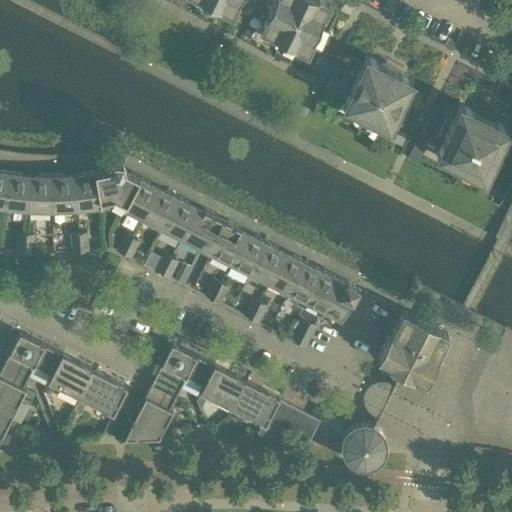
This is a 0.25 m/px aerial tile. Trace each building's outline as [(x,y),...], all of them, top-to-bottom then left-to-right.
[(309,43),(320,49),(337,15),(326,10),(329,4),(322,0),(207,0),(231,12),(234,5),(263,20),(259,26),(295,44),(306,50),(309,43)] [(254,26),(247,23),(242,33),(249,37),(254,26)] [(327,59),(318,55),(312,66),(321,70),(327,59)] [(345,94),(341,101),(388,124),(391,118),(402,123),(419,90),(408,85),(411,78),(370,57),(365,55),(362,61),(351,56),(334,89),(345,94)] [(483,175),(486,169),(497,174),(511,144),(511,137),(504,134),(508,127),(459,103),(456,109),(445,104),(428,139),(438,144),(435,151),(483,175)] [(401,145),(407,133),(398,128),(392,140),(401,145)] [(124,201),(137,175),(117,165),(94,170),(100,199),(113,196),(124,201)] [(100,199),(94,170),(73,173),(76,208),(101,205),(100,199)] [(27,208),(30,173),(8,171),(3,206),(27,208)] [(52,209),(51,174),(30,173),(27,208),(52,209)] [(76,208),(73,173),(51,174),(52,209),(76,208)] [(141,217),(157,185),(137,175),(124,201),(121,207),(141,217)] [(506,186),(493,179),(488,190),(500,196),(506,186)] [(160,227),(176,195),(157,185),(141,217),(160,227)] [(180,236),(196,205),(176,195),(160,227),(180,236)] [(205,249),(222,217),(203,207),(202,208),(196,205),(180,236),(205,249)] [(222,217),(205,249),(230,262),(246,231),(240,227),(240,226),(222,217)] [(24,251),(26,232),(18,231),(16,250),(24,251)] [(80,250),(78,231),(70,232),(72,251),(80,250)] [(86,231),(78,231),(80,250),(88,250),(86,231)] [(246,231),(230,262),(249,272),(265,241),(246,231)] [(33,233),(26,232),(24,251),(32,252),(33,233)] [(125,232),(117,248),(116,249),(123,252),(131,236),(125,232)] [(139,239),(131,236),(123,252),(130,256),(139,239)] [(249,272),(269,282),(284,250),(265,241),(249,272)] [(269,282),(287,291),(303,260),(284,250),(269,282)] [(163,252),(155,268),(161,272),(170,255),(163,252)] [(169,276),(177,259),(170,255),(161,272),(169,276)] [(303,260),(287,291),(285,296),(303,305),(321,269),(303,260)] [(182,281),(190,265),(182,261),(174,277),(182,281)] [(320,315),(323,309),(339,278),(321,269),(303,305),(320,315)] [(213,277),(205,294),(211,297),(220,280),(213,277)] [(344,281),(339,278),(323,309),(340,318),(350,298),(351,298),(358,286),(345,280),(344,281)] [(228,284),(220,280),(211,297),(219,301),(228,284)] [(250,317),(259,300),(252,297),(243,314),(250,317)] [(266,304),(259,300),(250,317),(257,321),(266,304)] [(412,373),(425,379),(437,356),(435,355),(447,332),(436,326),(437,324),(414,313),(413,314),(402,309),(390,332),(388,331),(376,354),(389,361),(388,364),(398,369),(411,375),(412,373)] [(291,338),(305,345),(316,324),(302,316),(291,338)] [(33,365),(50,374),(51,374),(62,353),(19,331),(0,367),(0,375),(22,386),(33,365)] [(171,342),(149,385),(174,398),(185,376),(202,385),(203,385),(214,364),(171,342)] [(94,369),(62,353),(51,374),(50,374),(47,380),(80,397),(94,369)] [(199,391),(232,408),(246,380),(214,364),(203,385),(202,385),(199,391)] [(94,369),(80,397),(73,409),(79,413),(86,400),(112,413),(126,386),(94,369)] [(0,375),(0,415),(9,419),(22,393),(25,387),(22,386),(0,375)] [(278,397),(246,380),(232,408),(264,424),(267,419),(278,398),(278,397)] [(149,385),(123,437),(158,436),(172,409),(169,407),(174,398),(149,385)] [(25,387),(22,393),(31,398),(34,392),(25,387)] [(267,419),(277,424),(288,403),(278,398),(267,419)] [(277,424),(288,429),(298,408),(288,403),(277,424)] [(309,413),(298,408),(288,429),(298,435),(309,413)] [(319,419),(309,413),(298,435),(307,439),(309,439),(319,419)] [(0,415),(0,436),(9,419),(0,415)] [(352,461),(373,422),(368,420),(366,420),(363,420),(361,420),(358,420),(356,421),(354,421),(351,423),(349,424),(347,426),(346,427),(344,429),(343,432),(342,434),(341,436),(341,439),(341,441),(342,449),(343,451),(345,455),(347,457),(348,458),(350,460),(352,461)] [(384,447),(384,445),(385,442),(384,440),(384,437),(383,435),(383,432),(381,430),(380,428),(378,426),(376,424),(373,422),(352,461),(357,463),(360,463),(362,464),(365,463),(368,463),(370,462),(373,461),(375,460),(377,458),(379,456),(380,454),(382,452),(383,450),(384,447)]
